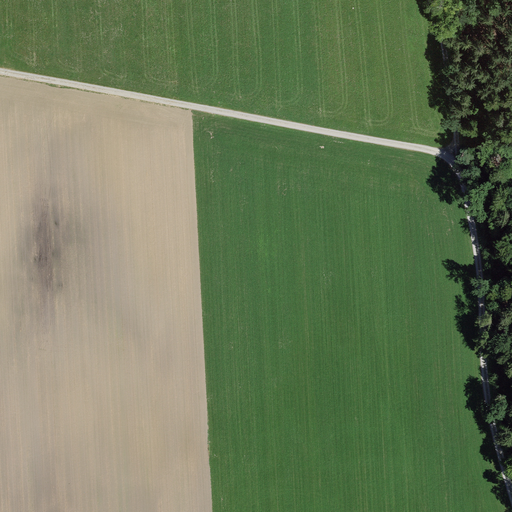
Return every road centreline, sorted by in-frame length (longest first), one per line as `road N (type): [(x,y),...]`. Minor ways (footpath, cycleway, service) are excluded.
road 1 (track): [(0,72),(457,156),(478,258),(488,406),(511,494)]
road 2 (track): [(457,156),(433,0)]
